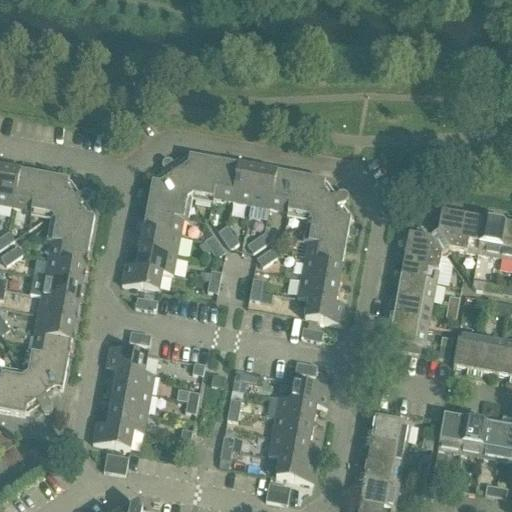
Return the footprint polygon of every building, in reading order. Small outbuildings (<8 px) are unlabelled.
[(160,187),(152,186),(146,216),(183,223),(187,204),(194,199),(212,202),(219,165),(189,160),(188,168),(182,172),(179,174),(172,165),(163,172),(169,181),(160,187)] [(219,165),(212,202),(231,206),(238,169),(219,165)] [(250,209),(257,172),(238,169),(231,206),(250,209)] [(0,209),(13,212),(20,175),(1,171),(0,176),(0,209)] [(257,172),(250,209),(269,213),(276,176),(257,172)] [(32,215),(39,178),(20,175),(13,212),(32,215)] [(276,176),(269,213),(288,216),(295,179),(276,176)] [(95,221),(87,220),(83,213),(80,210),(89,204),(83,195),(74,201),(69,194),(67,192),(69,184),(39,178),(32,215),(54,219),(56,223),(52,244),(89,251),(95,221)] [(343,221),(337,211),(346,205),(339,196),(330,202),(327,198),(324,193),(325,185),(295,179),(288,216),(307,220),(312,227),(308,245),(345,252),(351,222),(343,221)] [(441,215),(437,237),(448,253),(478,259),(485,223),(441,215)] [(183,223),(146,216),(143,235),(180,242),(183,223)] [(500,263),(506,227),(485,223),(478,259),(500,263)] [(511,228),(506,227),(500,263),(511,264),(511,228)] [(227,231),(218,237),(224,245),(233,239),(227,231)] [(180,242),(143,235),(140,254),(177,261),(180,242)] [(15,245),(9,236),(0,242),(6,251),(15,245)] [(271,246),(265,238),(256,244),(262,252),(271,246)] [(430,242),(409,238),(401,281),(436,287),(442,258),(434,247),(430,242)] [(230,254),(239,248),(233,239),(224,245),(230,254)] [(213,240),(204,246),(211,255),(219,249),(213,240)] [(48,263),(86,270),(89,251),(52,244),(48,263)] [(247,250),(253,258),(262,252),(256,244),(247,250)] [(305,265),(342,271),(345,252),(308,245),(305,265)] [(204,246),(198,250),(204,259),(211,255),(204,246)] [(216,263),(225,257),(219,249),(211,255),(216,263)] [(24,259),(18,250),(9,256),(15,265),(24,259)] [(280,260),(274,251),(265,257),(271,266),(280,260)] [(177,261),(140,254),(136,271),(136,272),(162,277),(162,278),(173,280),(177,261)] [(1,262),(7,271),(15,265),(9,256),(1,262)] [(257,263),(263,272),(271,266),(265,257),(257,263)] [(86,270),(48,263),(45,282),(82,289),(86,270)] [(342,271),(305,265),(301,283),(338,290),(342,271)] [(122,290),(159,297),(162,278),(162,277),(136,272),(136,271),(126,270),(122,290)] [(222,278),(211,276),(209,285),(220,287),(222,278)] [(436,287),(401,281),(397,303),(432,309),(436,287)] [(82,289),(45,282),(41,301),(79,308),(82,289)] [(251,293),(262,295),(263,285),(253,283),(251,293)] [(338,290),(301,283),(297,303),(308,305),(308,304),(335,309),(335,308),(338,290)] [(473,289),(477,295),(494,298),(496,288),(474,284),(473,289)] [(207,296),(218,298),(220,287),(209,285),(207,296)] [(503,300),(505,290),(496,288),(494,298),(503,300)] [(262,295),(251,293),(249,304),(260,306),(262,295)] [(38,320),(75,327),(79,308),(41,301),(38,320)] [(460,303),(449,301),(448,312),(458,314),(460,303)] [(157,306),(137,302),(135,313),(136,313),(154,316),(155,316),(156,312),(156,311),(157,306)] [(384,322),(428,329),(432,309),(397,303),(394,316),(385,314),(384,322)] [(477,303),(475,313),(486,315),(488,305),(477,303)] [(342,331),(346,310),(335,308),(335,309),(308,304),(308,305),(305,324),(342,331)] [(493,306),(491,316),(502,318),(504,308),(493,306)] [(511,320),(511,309),(504,308),(502,318),(507,319),(511,320)] [(446,322),(456,324),(458,314),(448,312),(446,322)] [(35,339),(72,346),(75,327),(38,320),(35,339)] [(391,346),(389,354),(421,360),(422,352),(424,352),(428,329),(384,322),(383,330),(391,331),(389,346),(391,346)] [(0,338),(2,340),(10,334),(4,326),(0,328),(0,338)] [(323,336),(303,333),(302,337),(302,339),(301,343),(302,344),(320,347),(321,347),(323,336)] [(129,347),(149,351),(151,340),(150,340),(132,337),(131,336),(129,347)] [(459,336),(453,372),(467,374),(465,383),(473,385),(481,340),(459,336)] [(31,358),(68,365),(72,346),(35,339),(31,358)] [(496,380),(502,344),(481,340),(473,385),(480,386),(482,377),(496,380)] [(452,344),(442,342),(440,353),(450,355),(452,344)] [(508,391),(511,391),(511,346),(502,344),(496,380),(509,382),(508,391)] [(147,360),(110,353),(106,373),(117,375),(117,374),(144,379),(144,378),(147,360)] [(438,363),(447,365),(448,365),(450,355),(440,353),(438,363)] [(42,415),(52,409),(45,399),(55,393),(63,394),(68,365),(31,358),(28,377),(21,381),(3,378),(0,392),(0,415),(25,420),(27,412),(36,406),(42,415)] [(315,381),(317,371),(316,370),(298,367),(297,367),(295,378),(315,381)] [(194,368),(192,379),(203,381),(205,370),(194,368)] [(114,393),(151,400),(155,380),(144,378),(144,379),(117,374),(117,375),(114,393)] [(211,391),(222,393),(224,382),(213,380),(211,391)] [(316,412),(326,414),(330,393),(293,386),(290,405),(290,406),(316,411),(316,412)] [(151,400),(114,393),(110,412),(147,419),(151,400)] [(199,398),(189,396),(187,407),(198,408),(199,398)] [(290,406),(290,405),(279,403),(275,423),(313,430),(316,412),(316,411),(290,406)] [(241,406),(231,404),(229,415),(239,416),(241,406)] [(185,417),(196,419),(198,408),(187,407),(185,417)] [(133,436),(133,437),(144,439),(147,419),(110,412),(107,430),(107,431),(133,436)] [(458,422),(444,419),(437,455),(460,459),(468,415),(460,413),(458,422)] [(227,425),(237,427),(239,416),(229,415),(227,425)] [(480,463),(487,427),(473,425),(475,416),(468,415),(460,459),(480,463)] [(372,436),(363,434),(362,442),(406,450),(410,428),(375,421),(372,436)] [(503,467),(511,422),(502,421),(501,430),(487,427),(480,463),(503,467)] [(511,422),(503,467),(511,468),(511,422)] [(272,442),(309,448),(313,430),(275,423),(272,442)] [(107,430),(96,428),(93,449),(130,456),(133,437),(133,436),(107,431),(107,430)] [(193,436),(182,434),(180,444),(191,446),(193,436)] [(234,444),(224,442),(222,452),(232,454),(234,444)] [(309,448),(272,442),(269,462),(280,464),(280,462),(306,467),(309,448)] [(406,450),(362,442),(361,449),(370,451),(367,464),(403,470),(406,450)] [(424,442),(422,453),(432,454),(434,444),(424,442)] [(178,455),(189,457),(191,446),(180,444),(178,455)] [(232,454),(222,452),(220,463),(230,465),(232,454)] [(431,460),(421,458),(419,469),(429,471),(431,460)] [(107,459),(105,471),(104,476),(124,480),(125,480),(126,474),(129,463),(107,459)] [(313,489),(317,469),(306,467),(280,462),(280,464),(276,482),(313,489)] [(403,470),(367,464),(365,478),(356,476),(354,483),(399,491),(403,470)] [(417,479),(427,481),(429,471),(419,469),(418,473),(417,479)] [(444,482),(444,481),(433,479),(432,488),(443,490),(444,482)] [(444,482),(443,490),(442,492),(453,494),(455,484),(444,482)] [(359,507),(388,511),(394,511),(399,491),(354,483),(353,492),(362,493),(359,507)] [(463,496),(465,486),(455,484),(453,494),(463,496)] [(291,492),(269,488),(267,499),(266,506),(279,508),(287,510),(288,505),(291,492)] [(425,492),(415,490),(414,494),(413,500),(423,502),(425,492)] [(487,490),(485,500),(496,502),(498,492),(487,490)] [(411,511),(418,511),(421,511),(423,502),(433,504),(435,493),(425,492),(423,502),(413,500),(411,511)] [(506,504),(508,494),(498,492),(496,502),(506,504)]
